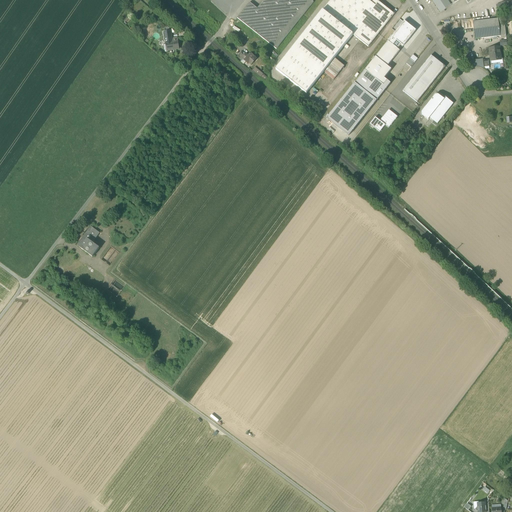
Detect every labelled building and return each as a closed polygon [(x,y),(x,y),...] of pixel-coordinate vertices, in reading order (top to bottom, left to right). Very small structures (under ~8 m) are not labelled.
[(237,18),(276,49),(314,2),(310,0),(263,0),(257,9),(250,2),(237,18)] [(330,0),(323,10),(353,35),(368,47),(394,14),(378,2),(375,6),(368,0),(330,0)] [(437,8),(441,12),(450,6),(447,1),(447,2),(446,1),(447,0),(446,0),(432,0),(436,6),(437,6),(438,7),(437,8)] [(496,5),(496,10),(511,8),(511,1),(501,3),(496,5)] [(323,10),(297,43),(327,67),(353,35),(323,10)] [(473,22),(475,39),(500,36),(498,19),(473,22)] [(416,31),(404,21),(388,42),(397,49),(400,44),(403,46),(416,31)] [(166,43),(167,50),(179,49),(177,41),(172,42),(166,43)] [(354,83),(376,101),(390,83),(384,78),(391,70),(387,66),(400,51),(397,49),(388,42),(354,83)] [(306,94),(327,67),(297,43),(276,70),(306,94)] [(489,49),(491,60),(501,59),(499,47),(489,49)] [(249,63),(251,65),(256,59),(251,54),(248,56),(246,54),(244,56),(242,59),(243,59),(248,64),(249,63)] [(403,91),(417,102),(445,67),(431,55),(403,91)] [(406,64),(411,68),(415,63),(410,59),(406,64)] [(253,70),(261,77),(263,75),(255,68),(253,70)] [(354,83),(326,119),(348,136),(376,101),(354,83)] [(432,122),(436,125),(437,124),(453,104),(445,97),(444,99),(438,95),(435,95),(422,112),(422,115),(428,120),(430,118),(433,121),(432,122)] [(370,124),(380,132),(385,125),(389,128),(398,117),(389,110),(380,121),(375,117),(370,124)] [(76,248),(92,260),(99,252),(92,247),(100,237),(90,229),(76,248)] [(123,284),(113,284),(113,290),(117,290),(117,293),(117,291),(123,291),(123,284)] [(477,511),(486,511),(485,504),(485,502),(477,503),(477,507),(475,509),(477,511)]
